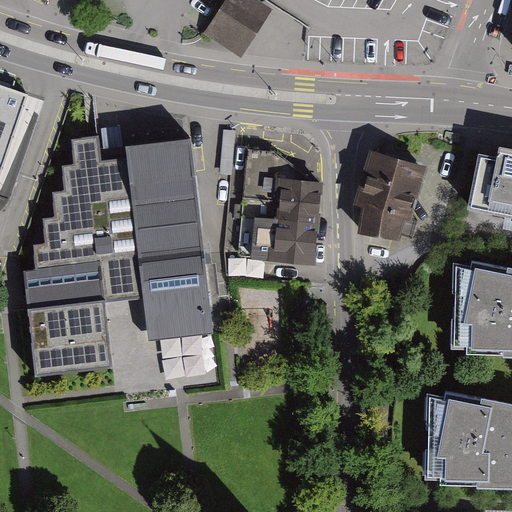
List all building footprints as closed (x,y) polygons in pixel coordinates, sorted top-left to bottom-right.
[(273,8),(260,0),(232,0),(210,36),(243,57),(273,8)] [(0,176),(28,96),(0,86),(0,176)] [(106,295),(144,291),(149,338),(214,330),(191,127),(126,135),(128,150),(103,153),(100,127),(71,130),(74,156),(63,158),(65,182),(53,183),(55,208),(43,209),(46,234),(33,236),(36,261),(24,263),(35,367),(113,359),(106,295)] [(469,211),(511,219),(511,151),(500,149),(498,159),(480,155),(469,211)] [(274,152),(249,150),(239,250),(251,252),(250,263),(316,270),(320,182),(305,181),(305,176),(274,152)] [(428,167),(371,151),(357,204),(363,205),(404,218),(414,221),(428,167)] [(404,218),(363,205),(358,235),(400,242),(404,218)] [(511,273),(454,265),(452,357),(511,357),(511,273)] [(511,410),(427,395),(425,488),(511,489),(511,410)]
